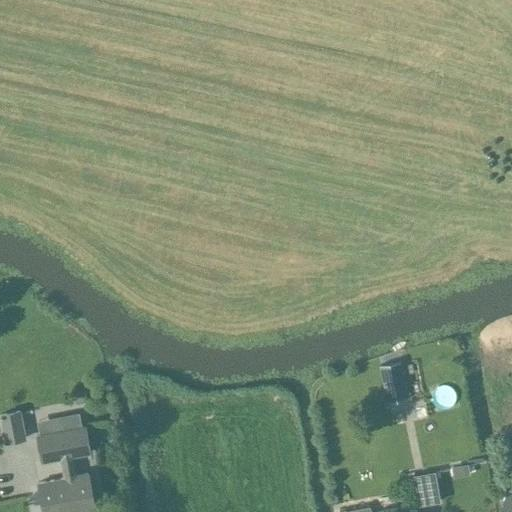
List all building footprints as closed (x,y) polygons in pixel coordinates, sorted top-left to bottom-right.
[(381,367),(387,403),(407,400),(401,364),(381,367)] [(27,440),(21,410),(0,414),(0,421),(5,444),(27,440)] [(60,460),(63,478),(38,483),(43,511),(84,511),(95,510),(88,473),(77,475),(73,457),(91,453),(86,425),(35,435),(41,463),(60,460)] [(469,474),(467,464),(452,467),(454,477),(469,474)] [(511,511),(511,493),(509,493),(504,496),(502,501),(503,505),(501,505),(502,511),(511,511)]
